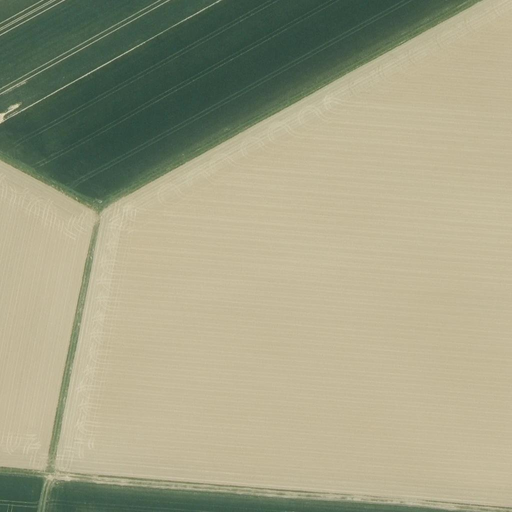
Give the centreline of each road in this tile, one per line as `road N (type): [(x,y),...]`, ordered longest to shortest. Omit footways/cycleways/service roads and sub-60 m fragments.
road 1 (track): [(509,511),(47,476)]
road 2 (track): [(100,209),(479,0)]
road 3 (track): [(47,476),(100,209)]
